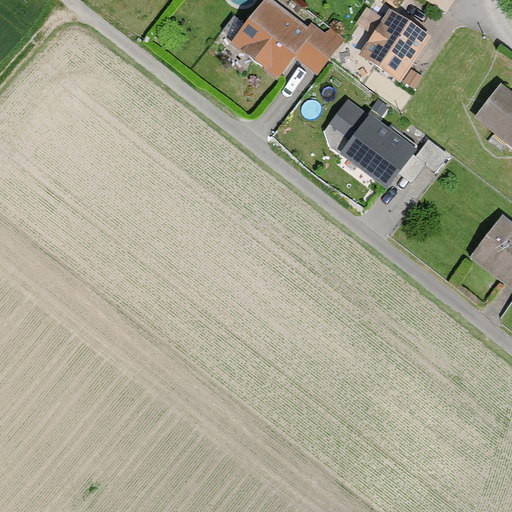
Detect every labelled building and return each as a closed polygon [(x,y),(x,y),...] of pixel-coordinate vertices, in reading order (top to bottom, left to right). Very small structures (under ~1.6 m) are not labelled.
[(266,0),(231,44),(277,81),(314,35),(269,0),(266,0)] [(425,0),(445,12),(452,0),(425,0)] [(391,14),(360,59),(400,85),(431,40),(391,14)] [(474,119),(511,146),(511,93),(500,84),(474,119)] [(387,190),(419,148),(394,130),(391,134),(349,102),(327,131),(330,147),(387,190)] [(471,257),(511,289),(511,225),(502,218),(471,257)]
